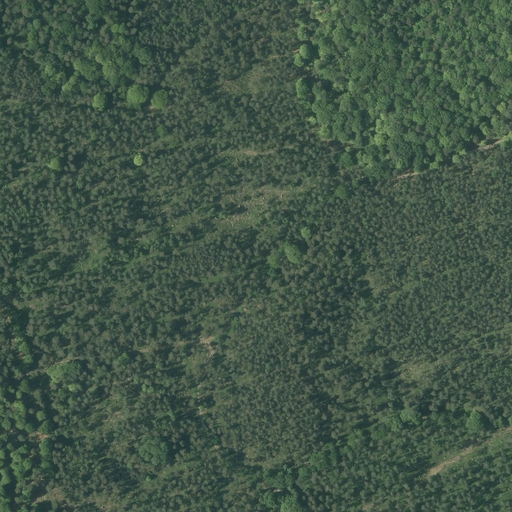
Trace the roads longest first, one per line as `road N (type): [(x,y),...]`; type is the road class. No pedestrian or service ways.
road 1 (track): [(307,511),(209,440),(196,393),(202,368),(337,192),(511,138)]
road 2 (track): [(511,430),(388,423),(268,485)]
road 3 (track): [(0,311),(27,375),(44,511)]
road 4 (track): [(27,375),(228,331)]
